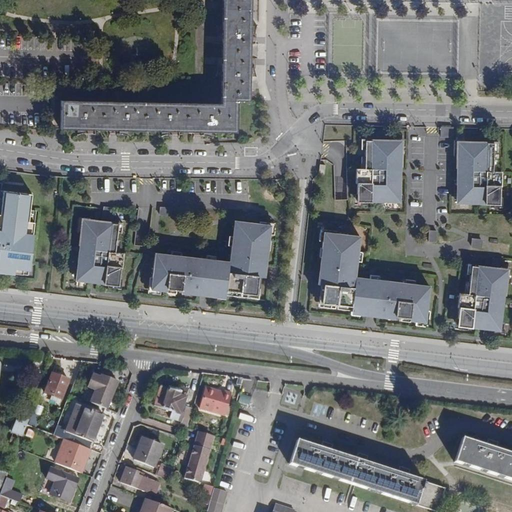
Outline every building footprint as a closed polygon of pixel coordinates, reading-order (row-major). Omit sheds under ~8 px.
[(251,0),(222,0),(222,25),(222,33),(221,68),(221,75),(221,103),(61,100),(60,128),(78,129),(85,129),(120,130),(127,130),(162,130),(169,130),(204,131),(211,131),(237,132),(237,100),(249,100),(251,0)] [(409,142),(363,140),(362,202),(407,203),(409,142)] [(501,146),(462,143),(462,205),(509,208),(509,172),(501,172),(501,146)] [(0,273),(24,276),(31,223),(26,222),(27,211),(29,195),(0,191),(0,273)] [(79,262),(77,280),(91,282),(91,278),(105,280),(105,284),(118,285),(120,267),(122,267),(123,252),(115,252),(118,223),(110,223),(112,207),(103,207),(101,228),(97,227),(98,221),(82,220),(78,262),(79,262)] [(319,221),(310,220),(308,231),(318,232),(319,221)] [(236,263),(161,255),(158,293),(232,301),(236,275),(272,279),(278,227),(240,224),(236,263)] [(369,240),(329,235),(320,305),(354,310),(352,318),(435,329),(439,288),(365,280),(369,240)] [(511,298),(511,271),(478,267),(474,293),(464,293),(460,328),(508,335),(511,298)] [(69,380),(52,374),(44,393),(61,400),(69,380)] [(100,377),(92,374),(87,387),(95,391),(90,403),(107,409),(118,381),(101,375),(100,377)] [(153,384),(146,403),(153,405),(160,387),(153,384)] [(180,392),(160,385),(160,387),(153,405),(172,412),(181,414),(187,397),(180,395),(181,392),(180,392)] [(220,391),(207,387),(201,408),(225,416),(233,393),(226,391),(225,393),(219,392),(220,391)] [(239,402),(250,405),(253,397),(242,394),(239,402)] [(64,439),(90,450),(93,442),(103,417),(75,406),(65,431),(56,427),(53,435),(64,439)] [(193,408),(187,406),(180,428),(187,428),(193,408)] [(64,426),(69,414),(63,411),(58,423),(64,426)] [(169,419),(179,421),(181,414),(172,412),(169,419)] [(29,421),(18,416),(11,433),(19,436),(22,437),(27,425),(29,421)] [(14,449),(19,436),(11,433),(9,432),(5,445),(14,449)] [(199,483),(214,436),(199,432),(184,478),(199,483)] [(163,445),(142,437),(133,460),(154,468),(163,445)] [(486,446),(463,438),(455,462),(511,480),(511,453),(495,449),(486,446)] [(91,450),(90,450),(64,439),(55,463),(82,474),(91,450)] [(497,443),(488,440),(486,446),(495,449),(497,443)] [(330,451),(320,448),(297,441),(289,464),(436,511),(445,489),(407,476),(397,473),(365,463),(356,460),(330,451)] [(103,446),(93,442),(90,450),(91,450),(100,454),(103,446)] [(332,445),(322,442),(320,448),(330,451),(332,445)] [(14,449),(5,445),(2,456),(10,459),(14,449)] [(356,460),(365,463),(367,457),(358,453),(356,460)] [(168,479),(172,468),(162,464),(157,475),(168,479)] [(140,473),(126,467),(120,483),(155,495),(159,483),(139,475),(140,473)] [(409,470),(399,467),(397,473),(407,476),(409,470)] [(79,479),(50,468),(46,478),(54,482),(50,494),(70,502),(79,479)] [(0,470),(0,481),(5,483),(5,482),(9,472),(1,469),(0,470)] [(5,482),(5,483),(2,489),(0,494),(0,495),(8,499),(19,503),(22,494),(11,490),(13,485),(5,482)] [(202,493),(203,494),(210,496),(212,491),(204,488),(202,493)] [(220,511),(227,491),(214,488),(207,511),(220,511)] [(208,505),(210,496),(203,494),(200,503),(208,505)] [(167,511),(169,508),(146,499),(140,511),(167,511)] [(197,511),(205,511),(208,505),(200,503),(197,511)]
